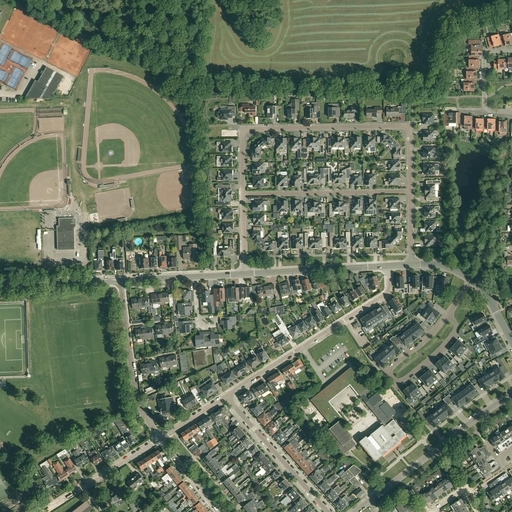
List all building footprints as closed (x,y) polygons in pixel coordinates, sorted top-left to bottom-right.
[(511,33),(499,37),(500,42),(504,41),(505,46),(511,44),(511,40),(511,37),(511,36),(511,33)] [(498,34),(487,38),(488,43),(492,42),(494,47),(501,45),(500,42),(499,37),(498,34)] [(468,40),(468,44),(471,44),(471,56),(474,56),(478,56),(478,54),(477,53),(476,53),(476,52),(482,52),(482,44),(480,44),(480,40),(468,40)] [(469,56),(469,68),(471,68),(477,68),(479,68),(479,60),(474,60),(474,56),(471,56),(469,56)] [(504,69),(504,67),(504,60),(498,60),(498,61),(494,61),(494,68),(498,68),(498,70),(504,69)] [(42,75),(38,82),(55,92),(63,77),(46,67),(44,71),(42,71),(41,73),(42,75)] [(466,68),(466,79),(469,80),(475,80),(477,80),(477,72),(471,72),(471,68),(469,68),(466,68)] [(461,79),(461,83),(464,83),(464,91),(475,91),(475,83),(469,83),(469,80),(466,79),(464,80),(461,79)] [(51,99),(55,92),(38,82),(35,81),(25,99),(51,99)] [(307,109),(307,119),(314,118),(314,112),(317,112),(317,110),(321,110),(321,100),(321,97),(321,95),(316,95),(316,97),(316,100),(317,103),(312,103),(312,105),(307,105),(307,109)] [(288,113),(289,114),(289,118),(296,118),(296,113),(299,113),(299,108),(299,100),(295,100),(294,100),(292,100),(292,103),(292,106),(290,106),(289,105),(286,106),(288,110),(288,112),(288,113)] [(242,104),(242,105),(241,105),(239,107),(239,109),(241,110),(242,110),(242,111),(245,111),(245,113),(253,113),(253,116),(256,116),(256,107),(250,107),(250,104),(242,104)] [(329,104),(329,108),(329,118),(340,117),(340,104),(329,104)] [(273,115),(279,115),(279,106),(267,106),(267,119),(273,119),(273,115)] [(217,114),(217,116),(217,118),(218,118),(219,119),(220,119),(220,120),(225,120),(228,120),(228,118),(232,118),(232,117),(236,117),(235,107),(228,107),(228,110),(221,110),(220,110),(220,111),(219,111),(218,112),(217,113),(217,114)] [(355,113),(359,113),(359,107),(352,107),(352,110),(344,110),(344,118),(355,118),(355,113)] [(399,113),(402,113),(401,107),(398,107),(398,108),(387,108),(387,117),(399,116),(399,113)] [(377,114),(382,114),(382,108),(375,108),(375,110),(367,110),(367,117),(377,117),(377,114)] [(449,120),(444,120),(444,126),(449,126),(449,124),(461,124),(461,122),(461,113),(456,113),(449,113),(449,120)] [(424,125),(438,124),(438,121),(434,121),(434,114),(423,114),(423,121),(424,121),(424,125)] [(472,128),(472,125),(473,117),(464,117),(464,122),(461,122),(461,124),(461,127),(464,127),(464,130),(472,130),(472,128)] [(472,125),(472,128),(472,130),(484,130),(484,125),(484,119),(476,119),(476,125),(472,125)] [(495,130),(496,128),(496,120),(488,119),(488,125),(484,125),(484,130),(495,130)] [(496,128),(495,130),(495,133),(500,133),(500,135),(507,135),(507,122),(499,122),(499,128),(496,128)] [(434,134),(438,134),(438,131),(424,131),(424,134),(423,134),(423,141),(434,141),(434,134)] [(387,144),(390,146),(395,141),(390,137),(387,137),(387,136),(380,136),(381,137),(377,137),(377,143),(381,143),(381,144),(387,144)] [(342,137),(338,138),(338,148),(345,148),(345,153),(348,153),(348,139),(345,139),(345,138),(342,138),(342,137)] [(350,138),(351,153),(354,152),(354,148),(361,148),(361,137),(354,137),(354,138),(350,138)] [(372,152),(375,152),(375,138),(372,138),(372,137),(365,137),(365,148),(372,148),(372,152)] [(262,139),(257,144),(262,148),(264,146),(271,145),(274,145),(274,139),(271,139),(271,138),(264,138),(264,139),(262,139)] [(276,139),(277,154),(280,154),(280,153),(286,153),(286,150),(287,150),(287,138),(280,139),(276,139)] [(291,138),(291,149),(298,149),(298,153),(298,158),(299,158),(301,158),(301,153),(301,139),(298,139),(298,138),(291,138)] [(307,148),(314,148),(313,138),(310,138),(310,139),(307,139),(307,140),(303,140),(304,146),(302,146),(302,159),(304,159),(305,159),(305,158),(306,158),(307,157),(307,156),(307,148)] [(313,138),(314,148),(320,148),(320,154),(324,154),(324,139),(320,139),(317,139),(317,138),(313,138)] [(332,148),(338,148),(338,138),(334,138),(334,139),(331,139),(328,139),(328,153),(332,153),(332,148)] [(395,141),(390,146),(393,149),(393,156),(394,156),(394,160),(396,160),(396,159),(400,159),(400,155),(401,155),(401,149),(400,149),(400,146),(395,141)] [(221,152),(232,152),(232,145),(231,145),(231,142),(217,142),(217,146),(221,146),(221,152)] [(259,151),(262,148),(257,144),(252,148),(252,151),(251,151),(251,158),(252,158),(252,161),(259,161),(259,158),(259,151)] [(435,158),(435,157),(434,151),(438,151),(438,148),(424,148),(424,151),(423,151),(423,158),(435,158)] [(221,167),(233,166),(232,160),(231,160),(231,156),(217,157),(217,160),(221,160),(221,167)] [(383,164),(385,164),(385,165),(389,165),(389,171),(400,171),(400,164),(399,164),(399,161),(383,161),(383,164)] [(268,167),(268,166),(268,163),(253,163),(254,167),(253,167),(253,173),(264,173),(264,167),(268,167)] [(425,175),(439,175),(439,171),(435,171),(435,165),(424,165),(424,172),(425,172),(425,175)] [(321,174),(314,174),(314,184),(318,184),(318,183),(321,183),(324,183),(324,168),(320,169),(321,174)] [(335,184),(339,184),(339,174),(332,174),(332,168),(329,168),(329,183),(332,183),(335,183),(335,184)] [(339,174),(339,184),(343,184),(343,183),(346,183),(346,182),(349,182),(349,179),(349,168),(345,170),(345,174),(342,174),(339,174)] [(302,180),(304,180),(304,183),(307,183),(307,184),(310,184),(311,184),(314,184),(314,174),(314,171),(308,171),(308,169),(304,169),(304,171),(302,171),(302,180)] [(232,177),(233,177),(233,170),(221,171),(222,177),(218,177),(218,181),(232,181),(232,177)] [(373,184),(376,184),(376,170),(372,170),(372,174),(366,174),(366,186),(373,185),(373,184)] [(302,180),(302,171),(298,171),(298,176),(292,176),(292,187),(299,187),(299,186),(302,186),(302,180)] [(355,186),(361,186),(361,175),(355,175),(355,171),(354,171),(351,171),(351,185),(355,185),(355,186)] [(287,187),(287,176),(281,176),(281,172),(277,172),(277,186),(281,186),(281,187),(287,187)] [(399,182),(400,182),(400,175),(389,175),(389,182),(385,182),(385,185),(399,185),(399,182)] [(264,177),(253,177),(253,184),(254,184),(254,188),(268,187),(268,184),(264,184),(264,177)] [(425,191),(435,191),(435,184),(441,184),(441,181),(426,181),(426,184),(426,187),(425,187),(425,191)] [(222,189),(222,195),(232,195),(232,191),(231,191),(231,188),(230,185),(216,185),(216,189),(222,189)] [(435,197),(435,191),(425,191),(425,195),(426,195),(426,198),(427,198),(427,201),(434,201),(434,203),(438,203),(438,201),(441,201),(441,197),(435,197)] [(232,199),(232,195),(222,195),(222,202),(216,202),(217,205),(231,205),(231,202),(231,199),(232,199)] [(366,211),(366,215),(373,215),(377,215),(376,214),(376,212),(376,200),(373,200),(373,199),(366,200),(366,211)] [(390,209),(401,209),(401,202),(400,202),(400,199),(385,199),(385,203),(389,203),(390,209)] [(362,211),(362,210),(362,200),(355,200),(355,201),(352,201),(352,215),(355,215),(355,211),(362,211)] [(264,205),(268,205),(268,201),(254,201),(254,205),(253,205),(253,212),(264,211),(264,205)] [(280,220),(280,216),(281,216),(281,212),(288,212),(288,201),(281,201),(281,202),(278,202),(278,220),(280,220)] [(302,216),(302,212),(302,202),(299,202),(299,201),(292,201),(292,212),(299,212),(299,216),(302,216)] [(308,213),(315,213),(315,202),(311,202),(311,203),(308,203),(308,204),(305,204),(305,218),(308,218),(308,213)] [(315,202),(315,213),(321,212),(321,218),(325,218),(325,204),(321,204),(321,203),(318,203),(318,202),(315,202)] [(333,212),(339,212),(339,202),(336,202),(336,203),(333,203),(333,204),(329,204),(330,218),(333,218),(333,212)] [(343,202),(339,202),(339,212),(346,212),(346,218),(350,218),(349,203),(346,203),(343,203),(343,202)] [(435,210),(440,210),(439,207),(425,207),(425,210),(424,210),(424,217),(436,217),(435,210)] [(222,220),(233,220),(233,213),(232,213),(232,209),(218,210),(218,213),(222,213),(222,220)] [(400,223),(400,220),(401,220),(401,213),(390,213),(390,220),(386,220),(386,223),(400,223)] [(272,222),(269,222),(265,222),(265,215),(253,215),(254,222),(254,226),(269,225),(272,225),(272,222)] [(59,227),(56,227),(57,232),(57,250),(72,250),(72,234),(74,234),(73,226),(75,226),(75,219),(58,219),(59,227)] [(426,232),(440,232),(440,228),(436,228),(436,222),(425,222),(425,229),(426,229),(426,232)] [(218,234),(224,234),(233,234),(233,231),(234,231),(233,224),(222,224),(222,230),(218,231),(218,234)] [(394,235),(392,238),(397,243),(401,238),(401,235),(402,235),(402,229),(401,229),(401,225),(395,225),(395,229),(394,229),(394,235)] [(254,241),(259,245),(263,240),(261,238),(260,231),(262,231),(262,228),(254,228),(254,231),(253,231),(253,238),(254,238),(254,241)] [(282,232),(281,232),(278,232),(278,249),(282,249),(288,249),(288,238),(282,238),(282,232)] [(312,249),(315,249),(315,239),(309,239),(309,233),(305,233),(305,248),(309,247),(309,248),(312,248),(312,249)] [(322,239),(315,239),(315,249),(319,249),(319,248),(322,248),(322,247),(325,247),(325,233),(322,233),(322,239)] [(330,233),(330,247),(333,247),(333,248),(336,248),(336,249),(340,248),(340,238),(333,238),(333,233),(330,233)] [(346,238),(340,238),(340,248),(344,248),(344,247),(347,247),(350,247),(350,233),(346,233),(346,238)] [(356,248),(363,248),(362,237),(356,237),(356,233),(352,233),(352,247),(356,247),(356,248)] [(377,247),(377,242),(377,233),(373,233),(373,237),(367,237),(367,248),(374,248),(374,247),(377,247)] [(300,248),(303,248),(303,234),(299,234),(299,238),(293,238),(293,249),(300,249),(300,248)] [(426,247),(440,246),(440,243),(436,243),(436,236),(425,236),(425,243),(426,243),(426,247)] [(392,248),(397,243),(392,238),(389,241),(382,241),(379,242),(379,248),(382,248),(382,249),(389,249),(389,248),(392,248)] [(120,239),(121,247),(126,247),(126,252),(131,252),(130,239),(120,239)] [(263,240),(259,245),(263,250),(266,250),(266,251),(273,251),(273,250),(276,250),(276,247),(276,243),(276,242),(276,241),(273,241),(273,243),(266,243),(263,240)] [(224,257),(224,246),(217,246),(217,241),(214,241),(214,255),(217,255),(217,256),(220,256),(220,257),(224,257)] [(224,246),(224,257),(228,256),(231,256),(231,255),(234,255),(234,241),(230,241),(230,246),(224,246)] [(191,248),(183,248),(184,259),(191,258),(191,256),(198,256),(197,254),(198,254),(198,253),(197,253),(197,245),(190,245),(191,248)] [(107,266),(106,266),(107,270),(114,270),(114,266),(114,261),(116,261),(116,258),(116,249),(116,247),(113,247),(113,249),(113,253),(110,253),(110,255),(111,260),(107,261),(107,266)] [(158,258),(160,258),(160,268),(163,268),(164,268),(165,268),(166,268),(166,257),(162,257),(161,249),(160,248),(159,248),(158,248),(158,249),(157,249),(158,258)] [(94,266),(93,266),(93,270),(94,271),(96,271),(102,271),(102,266),(102,260),(104,260),(104,250),(98,250),(99,260),(94,260),(95,266),(94,266)] [(140,253),(140,261),(141,269),(145,269),(148,269),(149,268),(148,259),(145,259),(145,258),(144,258),(143,252),(140,253)] [(168,262),(169,262),(169,267),(172,267),(172,268),(175,268),(175,267),(176,267),(175,258),(171,259),(171,254),(168,254),(168,262)] [(420,290),(419,276),(417,276),(417,275),(413,275),(413,276),(412,276),(412,284),(409,284),(409,293),(413,293),(413,290),(420,290)] [(422,288),(422,291),(425,291),(426,292),(426,290),(432,290),(433,276),(432,276),(432,275),(427,275),(427,276),(426,276),(426,277),(426,284),(422,284),(422,288)] [(370,286),(371,291),(379,288),(377,282),(378,282),(376,276),(370,278),(371,281),(367,283),(368,285),(372,284),(372,286),(370,286)] [(404,289),(404,293),(408,293),(407,284),(404,285),(403,277),(397,277),(397,281),(396,281),(396,285),(397,285),(397,290),(404,289)] [(439,291),(446,293),(447,287),(448,287),(449,283),(448,283),(449,279),(442,278),(440,285),(437,285),(435,291),(439,292),(439,291)] [(303,284),(300,285),(302,293),(302,294),(305,293),(305,291),(311,289),(310,284),(308,279),(302,281),(303,284)] [(313,283),(310,284),(311,289),(313,294),(318,292),(317,289),(321,288),(318,279),(312,281),(313,283)] [(293,286),(291,287),(292,292),(293,295),(298,293),(298,294),(302,293),(300,285),(298,280),(292,281),(293,286)] [(293,295),(292,292),(291,292),(288,282),(285,282),(285,284),(284,285),(283,284),(279,285),(280,287),(279,287),(282,297),(290,295),(290,296),(293,295)] [(359,288),(356,290),(360,297),(365,293),(362,288),(362,287),(361,285),(360,283),(357,284),(358,287),(359,288)] [(265,285),(267,295),(267,297),(270,296),(270,295),(275,294),(273,284),(265,285)] [(259,296),(264,296),(264,297),(267,297),(267,295),(265,285),(262,286),(257,287),(258,292),(254,292),(255,299),(259,299),(259,296)] [(357,298),(358,298),(354,291),(352,289),(351,286),(348,287),(349,290),(351,292),(348,294),(350,297),(353,301),(354,300),(355,301),(357,299),(357,298)] [(242,288),(239,288),(239,290),(240,302),(243,302),(243,298),(250,297),(250,287),(242,288)] [(236,288),(228,289),(228,298),(236,298),(236,302),(240,302),(239,290),(239,288),(236,288)] [(214,297),(214,307),(219,306),(218,302),(225,301),(224,289),(217,289),(217,297),(214,297)] [(182,294),(183,294),(183,299),(190,299),(191,302),(194,302),(194,296),(190,297),(190,291),(186,291),(186,290),(182,290),(182,294)] [(203,303),(208,303),(208,306),(213,306),(213,298),(209,298),(209,291),(202,292),(203,303)] [(341,303),(342,302),(344,306),(345,306),(346,307),(348,305),(348,304),(349,303),(345,297),(344,294),(343,292),(340,293),(341,295),(342,298),(339,299),(341,303)] [(173,304),(172,298),(169,298),(168,293),(160,294),(161,305),(165,304),(165,303),(169,303),(170,307),(173,306),(173,304)] [(161,305),(160,294),(152,295),(153,305),(158,304),(158,305),(161,305)] [(148,298),(140,299),(141,309),(145,309),(144,308),(149,307),(150,313),(152,312),(152,309),(151,306),(149,306),(148,298)] [(338,311),(341,309),(337,302),(334,298),(331,300),(332,302),(329,304),(334,313),(335,312),(336,313),(338,311)] [(391,310),(395,317),(398,314),(397,313),(403,309),(395,298),(390,302),(394,308),(391,310)] [(141,309),(140,299),(132,300),(133,309),(138,309),(141,309)] [(439,314),(440,313),(433,309),(435,306),(430,302),(424,310),(435,318),(436,318),(437,317),(438,318),(440,315),(439,314)] [(192,311),(192,307),(186,307),(186,303),(177,304),(178,312),(181,312),(181,316),(189,316),(189,311),(192,311)] [(321,312),(322,312),(326,318),(327,318),(329,317),(332,314),(326,306),(325,306),(324,305),(319,308),(321,312)] [(382,306),(376,310),(383,320),(382,320),(383,321),(388,317),(390,320),(393,318),(389,311),(386,313),(382,306)] [(279,313),(281,313),(280,307),(277,308),(277,310),(270,311),(271,315),(278,314),(279,313)] [(324,320),(319,313),(318,310),(314,312),(316,315),(314,317),(318,323),(319,323),(321,322),(324,320)] [(383,320),(376,310),(375,311),(374,310),(371,312),(378,323),(382,320),(383,320)] [(424,322),(426,319),(432,323),(432,322),(433,323),(436,320),(435,319),(435,318),(424,310),(421,315),(419,313),(416,316),(424,322)] [(371,312),(368,314),(368,315),(366,316),(373,326),(378,323),(371,312)] [(481,326),(479,323),(486,320),(483,313),(479,315),(476,316),(476,317),(471,320),(474,326),(471,327),(473,331),(481,326)] [(278,314),(272,317),(273,318),(275,322),(280,330),(282,333),(276,337),(278,339),(278,340),(277,340),(278,342),(279,341),(280,342),(282,346),(286,344),(287,344),(288,343),(288,342),(289,342),(286,337),(290,334),(278,314)] [(305,322),(306,322),(310,328),(314,326),(313,325),(315,324),(310,316),(308,318),(306,315),(302,318),(305,322)] [(373,327),(373,326),(366,316),(361,320),(365,326),(363,328),(366,334),(369,332),(368,330),(373,327)] [(236,317),(226,318),(226,321),(220,321),(221,325),(223,325),(224,330),(232,329),(232,325),(236,324),(236,317)] [(179,327),(179,330),(182,329),(182,334),(190,333),(190,329),(193,329),(193,324),(187,325),(187,321),(175,322),(176,327),(179,327)] [(300,322),(297,324),(298,326),(303,333),(304,333),(306,332),(306,331),(308,329),(303,321),(300,322)] [(164,324),(165,335),(169,335),(168,334),(174,333),(172,323),(164,324)] [(414,327),(420,335),(425,331),(419,323),(414,327)] [(157,335),(162,335),(162,336),(165,335),(164,324),(156,326),(157,335)] [(487,338),(485,335),(492,331),(489,325),(478,331),(481,336),(474,340),(476,344),(487,338)] [(287,327),(288,328),(294,338),(298,336),(299,337),(300,336),(301,335),(300,334),(301,334),(296,326),(292,329),(290,326),(287,327)] [(419,337),(418,336),(420,335),(414,327),(409,330),(409,331),(416,340),(419,337)] [(144,329),(145,340),(149,339),(148,338),(153,338),(152,328),(144,329)] [(137,340),(142,339),(142,340),(145,340),(144,329),(136,330),(137,340)] [(403,333),(410,342),(412,341),(413,342),(416,340),(409,331),(409,330),(408,329),(403,333)] [(211,339),(207,339),(208,347),(215,347),(222,347),(221,343),(220,343),(219,335),(215,335),(215,332),(210,332),(211,339)] [(196,348),(208,347),(207,339),(204,339),(204,333),(200,333),(200,336),(195,336),(196,348)] [(397,335),(394,337),(400,344),(402,342),(405,346),(410,342),(403,333),(399,337),(397,335)] [(388,346),(396,355),(401,351),(397,347),(400,344),(394,337),(393,337),(390,339),(392,342),(388,346)] [(499,344),(496,338),(490,342),(488,339),(482,342),(487,351),(488,350),(499,344)] [(466,343),(464,345),(458,341),(454,345),(464,354),(465,355),(471,347),(466,343)] [(497,356),(496,353),(502,349),(501,348),(502,347),(500,344),(500,345),(499,344),(488,350),(491,355),(490,356),(492,359),(497,356)] [(384,351),(391,359),(396,355),(388,346),(387,345),(382,349),(384,351)] [(464,354),(454,345),(450,350),(456,355),(454,358),(460,363),(462,360),(460,358),(464,354)] [(261,352),(258,354),(262,362),(263,362),(264,362),(265,362),(265,360),(268,358),(262,347),(259,349),(261,352)] [(254,357),(252,359),(257,366),(259,364),(260,363),(252,350),(250,352),(254,357)] [(387,363),(391,359),(384,351),(380,355),(387,363)] [(380,355),(378,353),(374,357),(382,367),(387,363),(380,355)] [(257,366),(252,359),(250,360),(246,354),(244,356),(252,368),(254,367),(254,368),(257,366)] [(167,357),(169,368),(173,367),(173,366),(177,365),(175,355),(167,357)] [(453,359),(450,361),(445,356),(441,360),(449,369),(449,370),(450,371),(457,363),(453,359)] [(161,368),(167,367),(167,368),(169,368),(167,357),(159,359),(161,368)] [(242,357),(240,358),(242,361),(240,362),(242,365),(246,373),(249,371),(250,370),(246,363),(242,357)] [(292,363),(287,367),(293,377),(295,380),(298,379),(293,372),(299,368),(301,370),(304,368),(303,365),(299,359),(295,362),(293,364),(292,363)] [(148,363),(150,374),(153,373),(153,375),(159,374),(156,361),(153,362),(153,360),(147,361),(148,363)] [(233,362),(237,368),(242,375),(243,374),(244,375),(246,373),(242,365),(240,366),(236,360),(233,362)] [(449,369),(441,360),(440,361),(440,360),(436,364),(441,370),(439,373),(444,378),(447,375),(445,374),(449,370),(449,369)] [(148,374),(150,374),(148,363),(140,365),(142,374),(147,373),(148,374)] [(242,375),(237,368),(235,369),(232,363),(229,365),(237,377),(239,376),(239,377),(242,376),(241,375),(242,375)] [(220,364),(218,366),(219,371),(220,374),(222,373),(224,376),(222,378),(224,381),(226,384),(227,384),(228,385),(229,384),(229,383),(231,381),(223,368),(220,364)] [(493,369),(499,380),(500,380),(505,377),(498,365),(493,369)] [(225,367),(223,368),(231,381),(233,380),(234,381),(236,380),(235,379),(236,378),(234,376),(232,371),(229,373),(225,367)] [(293,377),(287,367),(282,370),(286,376),(288,374),(291,379),(293,377)] [(372,405),(369,400),(365,395),(370,391),(352,368),(325,390),(332,399),(350,384),(369,408),(372,405)] [(494,383),(499,380),(493,369),(487,372),(489,374),(494,383)] [(432,383),(433,383),(437,379),(439,381),(442,379),(438,374),(435,376),(430,370),(425,374),(432,383)] [(279,372),(273,376),(277,382),(279,385),(282,383),(284,384),(285,382),(279,372)] [(433,384),(433,383),(432,383),(425,374),(420,378),(425,384),(422,386),(427,392),(430,389),(429,388),(433,384)] [(484,377),(489,386),(494,383),(489,374),(484,377)] [(277,383),(277,382),(273,376),(267,379),(272,386),(274,388),(274,389),(276,392),(278,391),(275,387),(279,385),(277,383)] [(489,386),(484,377),(483,376),(478,379),(484,390),(489,387),(489,386)] [(205,383),(212,394),(213,394),(218,390),(213,383),(214,382),(211,378),(205,383)] [(202,390),(205,395),(207,397),(210,396),(212,395),(212,394),(205,383),(200,386),(199,385),(195,387),(198,392),(198,393),(202,390)] [(252,389),(253,391),(257,397),(259,400),(263,397),(262,395),(268,390),(267,387),(265,383),(257,388),(256,386),(252,389)] [(421,387),(418,389),(414,383),(409,387),(416,396),(417,397),(421,393),(424,396),(427,394),(421,387)] [(465,387),(467,388),(473,397),(478,393),(471,383),(465,387)] [(193,394),(188,398),(193,407),(199,403),(195,398),(200,395),(198,393),(198,392),(195,387),(194,386),(190,388),(191,391),(193,394)] [(408,387),(404,391),(409,397),(406,399),(410,404),(413,402),(412,400),(416,396),(409,387),(409,388),(408,387)] [(467,388),(462,392),(469,401),(472,399),(472,398),(473,397),(467,388)] [(319,409),(328,402),(332,399),(325,390),(312,400),(319,409)] [(246,393),(244,394),(247,398),(247,397),(250,401),(252,400),(252,399),(254,397),(255,399),(257,397),(253,391),(250,392),(249,391),(248,392),(248,391),(246,393)] [(462,392),(462,391),(457,394),(464,404),(465,403),(466,403),(469,401),(462,392)] [(378,393),(369,400),(372,405),(369,408),(385,427),(384,427),(383,425),(370,435),(371,436),(368,438),(366,436),(360,442),(376,462),(382,456),(383,456),(401,441),(400,440),(406,435),(393,420),(391,417),(396,413),(386,402),(384,403),(381,400),(383,399),(378,393)] [(449,394),(446,397),(451,403),(454,401),(458,407),(464,404),(457,394),(456,393),(451,397),(449,394)] [(253,406),(250,401),(247,397),(247,398),(244,394),(243,395),(240,396),(241,396),(240,397),(242,401),(243,401),(245,403),(246,402),(251,408),(253,406)] [(161,395),(162,399),(158,400),(160,410),(161,410),(162,414),(164,414),(165,416),(167,415),(167,413),(175,412),(174,407),(172,398),(167,399),(166,395),(161,395)] [(445,402),(440,406),(441,407),(441,406),(448,416),(448,415),(449,416),(453,412),(448,405),(451,403),(446,397),(443,399),(445,402)] [(188,410),(193,407),(188,398),(182,401),(180,398),(177,400),(178,404),(180,407),(184,405),(188,410)] [(265,402),(262,405),(254,413),(254,414),(255,415),(256,415),(257,417),(260,415),(264,411),(262,409),(268,403),(267,401),(266,403),(265,402)] [(254,413),(262,405),(265,402),(264,402),(263,402),(262,402),(259,405),(257,403),(253,407),(253,406),(251,408),(251,409),(252,410),(252,411),(253,413),(254,413)] [(333,426),(340,421),(342,419),(328,402),(319,409),(333,426)] [(441,406),(441,407),(436,410),(443,419),(448,416),(441,406)] [(264,413),(260,417),(258,419),(261,422),(271,413),(276,409),(274,407),(270,411),(266,415),(264,413)] [(217,411),(221,418),(222,420),(223,422),(225,425),(225,426),(226,426),(227,428),(229,430),(233,426),(238,422),(235,419),(231,424),(229,426),(226,421),(226,419),(225,418),(224,418),(223,417),(227,415),(222,408),(222,409),(221,408),(219,410),(217,411)] [(271,413),(261,422),(265,426),(267,424),(273,418),(271,417),(278,411),(276,409),(271,413)] [(431,414),(439,423),(443,419),(436,410),(431,414)] [(216,422),(221,418),(217,411),(217,412),(215,413),(214,413),(212,414),(212,415),(213,418),(216,422)] [(303,416),(310,424),(312,422),(305,414),(303,416)] [(439,423),(431,414),(427,418),(434,427),(439,424),(438,423),(439,423)] [(209,417),(203,420),(207,427),(213,423),(209,417)] [(274,420),(268,425),(266,427),(269,431),(282,420),(280,418),(275,422),(274,420),(275,420),(274,420)] [(282,420),(269,431),(273,435),(275,433),(279,429),(277,427),(284,421),(283,419),(282,420)] [(207,427),(203,420),(198,424),(202,430),(207,427)] [(357,445),(352,439),(353,438),(340,421),(333,426),(326,432),(334,442),(335,443),(345,454),(357,445)] [(222,433),(216,424),(214,426),(219,435),(222,433)] [(195,434),(196,436),(198,439),(200,438),(197,433),(200,431),(196,425),(191,428),(195,434)] [(125,427),(118,428),(123,436),(123,435),(128,442),(130,445),(132,444),(133,444),(135,443),(135,442),(133,437),(132,435),(131,435),(128,437),(126,434),(128,433),(125,427)] [(233,434),(228,439),(229,439),(230,441),(232,439),(234,437),(241,431),(240,429),(241,429),(239,427),(238,427),(235,430),(232,432),(233,434)] [(280,431),(277,434),(274,436),(275,436),(274,437),(276,438),(278,440),(290,428),(289,427),(282,432),(280,431)] [(103,433),(101,428),(95,431),(98,436),(103,433)] [(191,428),(186,431),(190,437),(195,434),(191,428)] [(290,428),(278,440),(279,441),(279,442),(281,444),(281,443),(281,444),(284,442),(287,438),(285,436),(292,430),(290,428)] [(185,441),(190,437),(186,431),(181,434),(185,441)] [(232,439),(230,441),(232,443),(237,438),(238,439),(239,440),(243,437),(245,435),(245,434),(243,432),(242,432),(241,431),(234,437),(232,439)] [(510,441),(504,431),(500,434),(505,441),(507,440),(508,441),(509,441),(509,442),(510,441)] [(500,434),(496,436),(503,446),(502,447),(503,448),(505,447),(503,445),(504,444),(503,443),(505,441),(500,434)] [(122,436),(117,440),(123,449),(125,448),(126,449),(128,447),(128,446),(129,446),(127,443),(122,436)] [(236,452),(240,449),(250,440),(248,438),(249,438),(247,436),(247,437),(246,436),(241,441),(242,443),(231,453),(233,455),(236,452)] [(293,436),(289,440),(287,442),(289,444),(284,448),(288,452),(294,447),(296,445),(298,443),(297,441),(294,439),(295,438),(293,436)] [(501,446),(502,447),(503,446),(496,436),(490,440),(494,448),(497,446),(500,445),(501,446)] [(123,449),(117,440),(116,441),(117,443),(114,445),(118,453),(119,452),(119,453),(121,452),(121,451),(123,449)] [(251,442),(250,440),(240,449),(236,452),(238,454),(246,447),(247,449),(251,446),(253,444),(253,443),(252,441),(251,442)] [(75,443),(72,445),(75,450),(79,456),(83,463),(84,466),(88,464),(87,462),(89,461),(85,454),(82,456),(81,455),(77,448),(77,447),(78,446),(77,444),(76,445),(75,443)] [(109,459),(111,457),(105,447),(102,443),(101,444),(105,451),(101,453),(106,460),(107,461),(109,459)] [(294,447),(288,452),(289,453),(292,457),(298,452),(296,449),(301,445),(299,443),(298,443),(296,445),(294,447)] [(255,453),(256,452),(259,450),(258,449),(257,447),(256,447),(254,445),(252,447),(245,454),(244,453),(240,457),(243,460),(251,453),(254,456),(256,454),(255,453)] [(106,446),(105,447),(111,457),(113,456),(116,455),(116,454),(112,447),(108,449),(106,446)] [(468,453),(470,457),(481,450),(482,451),(484,450),(482,447),(480,449),(479,448),(478,449),(477,447),(474,449),(472,446),(466,450),(468,453)] [(64,455),(67,453),(65,449),(56,454),(58,458),(63,455),(64,455)] [(203,459),(207,464),(212,460),(210,457),(216,452),(214,449),(208,454),(208,455),(203,459)] [(75,450),(72,452),(75,456),(76,458),(76,459),(74,461),(78,468),(80,466),(80,465),(83,463),(79,456),(75,450)] [(158,463),(160,466),(161,467),(164,466),(159,459),(162,457),(158,450),(153,454),(157,460),(158,463)] [(298,452),(292,457),(295,460),(296,461),(306,452),(305,450),(304,450),(300,454),(298,452)] [(470,457),(473,461),(482,455),(480,453),(482,452),(481,451),(482,451),(481,450),(470,457)] [(92,452),(88,455),(91,459),(94,465),(101,461),(98,455),(95,451),(92,452)] [(261,452),(258,454),(254,458),(256,459),(251,464),(253,466),(264,456),(263,454),(261,452),(261,453),(261,452)] [(306,452),(296,461),(297,462),(298,463),(300,466),(306,461),(304,459),(309,455),(308,454),(306,452)] [(153,454),(148,457),(152,463),(157,460),(153,454)] [(212,460),(207,464),(211,469),(219,463),(217,460),(220,458),(218,455),(212,460)] [(487,458),(489,457),(487,455),(485,457),(484,456),(483,457),(482,455),(473,461),(475,464),(486,457),(487,458)] [(259,467),(261,465),(268,460),(267,460),(267,459),(266,457),(265,457),(264,456),(253,466),(255,467),(257,465),(259,467)] [(147,457),(142,461),(146,467),(147,469),(149,472),(152,471),(150,468),(151,467),(151,464),(152,463),(148,457),(147,457)] [(478,468),(487,462),(485,460),(487,459),(486,459),(487,458),(486,457),(475,464),(478,468)] [(211,469),(215,474),(225,466),(222,463),(227,459),(225,458),(219,463),(211,469)] [(306,461),(300,466),(304,470),(310,465),(312,463),(313,462),(309,458),(306,461)] [(68,468),(66,470),(68,475),(73,472),(74,473),(77,471),(69,459),(64,461),(68,468)] [(268,460),(261,465),(259,467),(261,470),(256,474),(257,476),(260,474),(271,464),(270,463),(270,462),(269,461),(268,461),(268,460)] [(69,476),(68,475),(66,470),(64,471),(57,461),(52,465),(59,475),(57,476),(59,480),(66,476),(67,477),(69,476)] [(141,470),(146,467),(142,461),(137,464),(141,470)] [(310,465),(304,470),(306,472),(308,475),(311,473),(314,470),(317,468),(315,465),(317,463),(315,461),(313,462),(312,463),(310,465)] [(492,466),(494,465),(492,462),(490,464),(489,463),(488,464),(487,462),(478,468),(480,472),(491,465),(492,466)] [(310,476),(310,477),(312,479),(312,478),(313,480),(324,470),(329,466),(327,463),(320,470),(318,469),(316,471),(312,474),(310,476)] [(271,464),(260,474),(262,476),(265,473),(267,475),(269,473),(273,470),(275,468),(274,468),(275,467),(273,465),(273,466),(271,464)] [(226,473),(228,475),(233,471),(231,469),(227,471),(225,469),(228,467),(226,465),(225,466),(215,474),(219,479),(224,475),(226,473)] [(353,465),(348,469),(354,476),(355,477),(362,471),(353,465)] [(491,465),(480,472),(485,478),(491,474),(490,471),(492,470),(490,468),(492,467),(491,466),(492,466),(491,465)] [(49,472),(45,466),(42,469),(45,474),(49,481),(44,484),(47,488),(52,485),(53,486),(57,483),(54,477),(52,477),(49,472)] [(168,473),(162,478),(163,480),(174,471),(171,466),(166,471),(168,473)] [(324,470),(313,480),(315,482),(314,482),(316,484),(317,483),(317,484),(318,483),(319,482),(322,479),(326,476),(324,474),(326,472),(329,469),(331,468),(329,466),(324,470)] [(238,467),(233,471),(228,475),(230,478),(229,478),(223,482),(227,488),(233,483),(231,480),(236,476),(234,475),(240,470),(238,467)] [(346,472),(343,474),(345,476),(349,480),(354,476),(348,469),(346,472)] [(277,470),(275,472),(270,476),(272,478),(274,477),(276,480),(281,475),(277,470)] [(171,477),(173,480),(178,476),(174,471),(163,480),(165,482),(171,477)] [(131,489),(135,486),(136,487),(144,480),(137,472),(134,475),(135,476),(132,479),(127,483),(129,486),(130,487),(131,489)] [(318,486),(320,488),(320,487),(321,489),(335,476),(334,475),(334,474),(330,477),(328,480),(326,478),(324,480),(320,483),(318,485),(318,486)] [(335,476),(321,489),(323,490),(322,491),(324,493),(324,492),(325,493),(327,491),(330,488),(329,486),(339,477),(337,475),(335,476)] [(173,480),(166,486),(168,488),(172,484),(174,487),(178,485),(177,484),(182,480),(178,476),(173,480)] [(354,476),(349,481),(353,485),(356,487),(357,489),(362,485),(358,481),(355,477),(354,476)] [(238,479),(233,483),(227,488),(231,493),(237,488),(235,485),(243,479),(241,477),(239,479),(238,479)] [(443,481),(448,489),(450,488),(449,488),(452,486),(446,477),(444,478),(445,480),(443,481)] [(260,488),(263,485),(267,482),(265,479),(261,483),(258,486),(260,488)] [(284,491),(286,490),(290,486),(290,485),(290,484),(288,483),(285,479),(282,482),(279,480),(278,480),(277,482),(279,484),(280,483),(283,486),(281,488),(284,491)] [(441,479),(437,482),(444,492),(448,489),(443,481),(442,479),(441,479)] [(507,494),(506,492),(499,483),(501,482),(499,480),(497,482),(499,484),(498,485),(499,486),(497,487),(502,495),(503,496),(507,494)] [(178,486),(182,491),(187,487),(183,482),(178,486)] [(231,493),(236,498),(241,493),(238,490),(241,488),(244,486),(245,484),(244,482),(237,488),(231,493)] [(440,495),(444,492),(437,482),(435,483),(437,485),(434,486),(440,494),(440,495)] [(511,493),(510,490),(505,482),(503,484),(502,482),(501,483),(501,482),(499,483),(506,492),(507,494),(507,493),(509,491),(511,493)] [(333,502),(335,500),(338,497),(337,495),(342,490),(346,487),(344,485),(340,488),(329,498),(331,499),(330,500),(332,502),(332,501),(333,502)] [(488,495),(492,501),(494,499),(495,500),(499,497),(492,488),(493,487),(492,485),(490,486),(489,487),(491,490),(492,491),(490,492),(491,494),(488,495)] [(332,489),(328,492),(326,494),(326,495),(328,497),(328,496),(329,498),(340,488),(338,486),(333,490),(332,489)] [(430,489),(436,497),(437,497),(437,496),(440,494),(434,486),(430,489)] [(184,497),(191,491),(187,487),(182,491),(180,492),(178,494),(179,496),(181,494),(184,497)] [(359,498),(365,492),(360,487),(358,489),(354,493),(359,498)] [(436,497),(430,489),(429,487),(425,490),(432,500),(436,497)] [(494,488),(493,487),(492,488),(499,497),(500,499),(503,496),(502,495),(497,487),(495,489),(494,487),(494,488)] [(283,504),(285,502),(296,492),(295,490),(293,488),(293,489),(293,488),(290,490),(287,493),(288,495),(281,502),(282,504),(283,504)] [(105,497),(110,504),(115,502),(115,503),(118,501),(117,500),(120,498),(122,501),(125,499),(123,496),(121,497),(117,489),(116,490),(116,489),(112,491),(113,492),(109,494),(105,496),(106,496),(105,497)] [(246,489),(241,493),(236,498),(240,503),(246,497),(248,500),(253,495),(255,494),(253,491),(247,496),(245,493),(246,492),(248,490),(246,489)] [(424,493),(422,495),(428,503),(428,502),(428,503),(432,500),(425,490),(423,492),(424,493)] [(182,505),(180,506),(181,507),(183,505),(195,496),(191,491),(184,497),(186,500),(181,504),(182,505)] [(297,494),(296,492),(285,502),(283,504),(285,506),(292,499),(294,501),(297,498),(299,496),(300,495),(298,493),(297,494)] [(247,511),(253,508),(258,504),(254,499),(255,498),(253,495),(248,500),(250,502),(244,507),(247,511)] [(198,500),(195,496),(183,505),(184,507),(188,504),(190,507),(198,500)] [(340,498),(336,501),(334,503),(334,504),(336,506),(338,507),(348,498),(346,496),(342,500),(340,498)] [(291,511),(293,511),(304,501),(303,500),(303,499),(301,497),(301,498),(301,497),(295,502),(297,504),(289,511),(291,511)] [(347,506),(349,505),(347,503),(350,500),(348,498),(338,507),(338,508),(339,509),(340,511),(341,511),(343,509),(347,506)] [(453,510),(455,509),(463,504),(460,499),(450,506),(453,510)] [(258,504),(253,508),(247,511),(256,511),(255,510),(264,503),(262,501),(258,504)] [(293,511),(291,511),(296,511),(300,508),(302,510),(305,507),(308,505),(307,505),(308,504),(306,503),(304,501),(293,511)] [(91,511),(92,511),(91,511),(90,511),(91,511),(90,511),(92,509),(86,502),(83,503),(80,506),(78,508),(75,510),(72,511),(91,511)] [(196,511),(198,511),(203,507),(200,502),(193,507),(195,510),(192,511),(196,511)] [(396,507),(392,510),(393,511),(397,511),(398,511),(407,506),(404,502),(396,507)]
